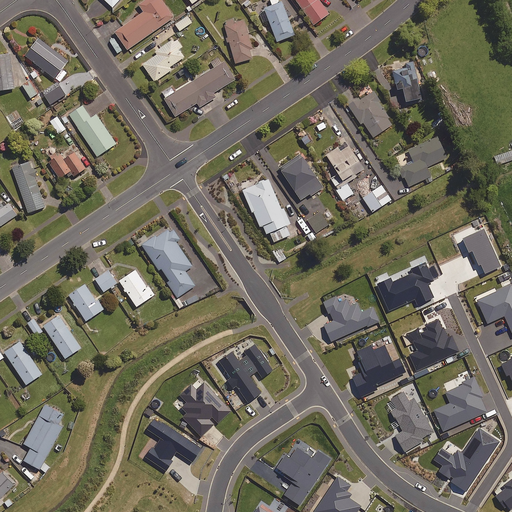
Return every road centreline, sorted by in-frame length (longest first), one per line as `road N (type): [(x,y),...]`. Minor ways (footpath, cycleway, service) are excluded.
road 1 (tertiary): [(412,0),(176,169)]
road 2 (tertiary): [(176,169),(0,288)]
road 3 (residential): [(55,0),(176,169)]
road 4 (residential): [(322,387),(373,463),(443,511)]
road 5 (residential): [(214,511),(225,469),(243,444),(322,387)]
road 6 (residential): [(511,432),(450,296)]
road 7 (residential): [(240,263),(322,387)]
